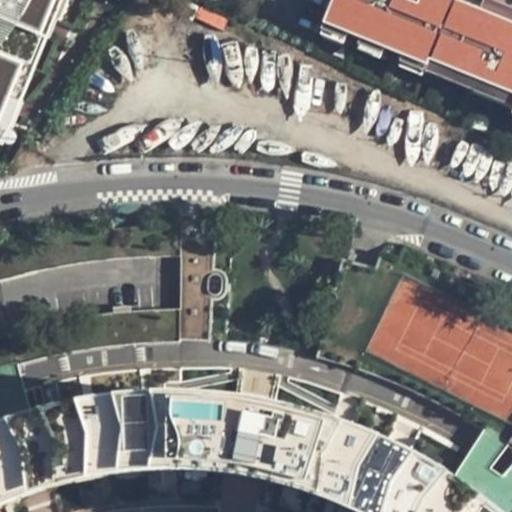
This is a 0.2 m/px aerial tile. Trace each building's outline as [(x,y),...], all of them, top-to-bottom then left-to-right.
[(0,0),(0,125),(54,0),(0,0)] [(348,0),(348,1),(344,0),(333,0),(323,27),(347,37),(362,42),(383,51),(402,59),(426,69),(429,63),(511,96),(511,26),(479,13),(453,2),(447,0),(420,0),(417,8),(398,0),(348,0)] [(511,13),(484,2),(479,13),(511,26),(511,13)] [(347,37),(323,27),(319,37),(343,47),(347,37)] [(383,51),(362,42),(357,53),(379,62),(383,51)] [(426,69),(402,59),(398,70),(422,80),(424,75),(511,111),(511,96),(429,63),(426,69)] [(207,241),(181,240),(179,335),(206,335),(207,295),(207,272),(207,241)] [(331,314),(320,357),(349,365),(375,266),(345,257),(336,293),(327,290),(324,290),(322,292),(319,306),(320,310),(322,311),(331,314)] [(207,272),(207,295),(217,295),(222,292),(223,277),(220,274),(207,272)] [(0,511),(73,511),(106,500),(251,501),(286,511),(502,511),(357,420),(209,392),(57,399),(0,425),(0,511)]
